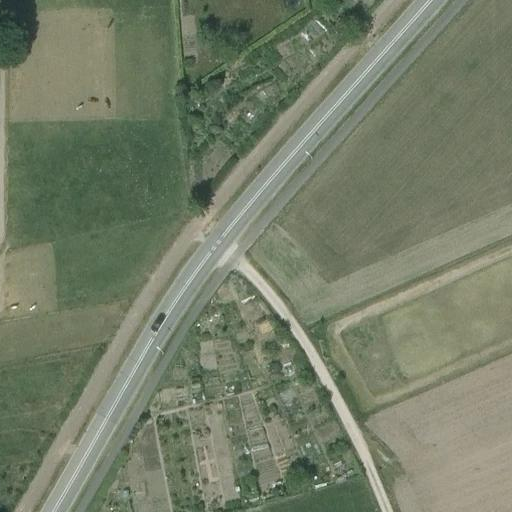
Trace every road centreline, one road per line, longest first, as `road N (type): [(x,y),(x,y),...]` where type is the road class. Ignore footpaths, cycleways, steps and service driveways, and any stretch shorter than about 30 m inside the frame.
road 1 (tertiary): [(54,511),(153,336),(216,245),(433,0)]
road 2 (track): [(385,511),(299,335),(271,297),(195,228)]
